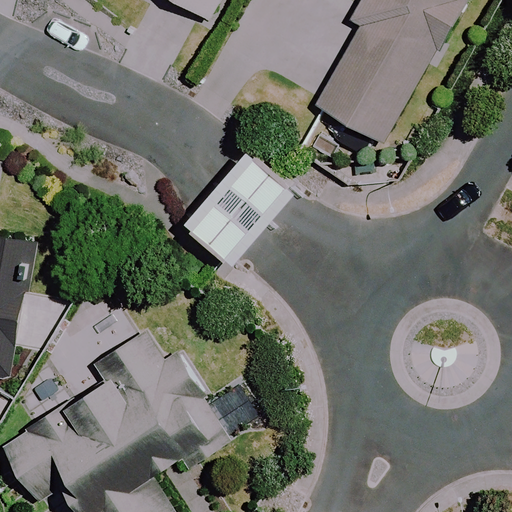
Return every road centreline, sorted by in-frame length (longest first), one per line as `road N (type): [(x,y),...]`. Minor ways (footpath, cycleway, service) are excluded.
road 1 (residential): [(362,288),(241,208),(166,129),(0,45)]
road 2 (residential): [(388,435),(367,416),(343,367),(342,339),(362,288)]
road 3 (residential): [(446,248),(511,130)]
road 4 (residential): [(511,425),(448,451),(388,435)]
